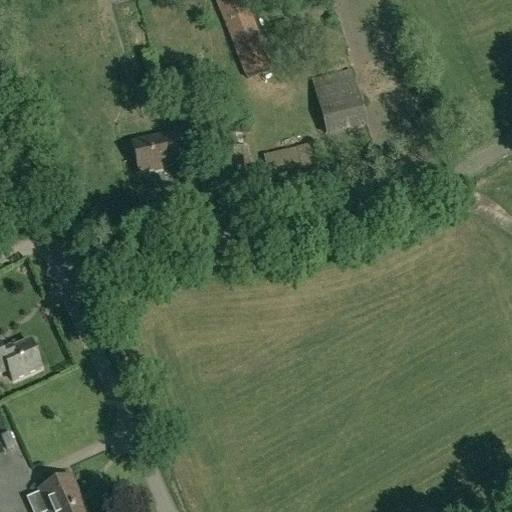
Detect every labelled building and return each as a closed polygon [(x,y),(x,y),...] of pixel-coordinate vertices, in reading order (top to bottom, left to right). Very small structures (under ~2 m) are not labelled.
[(214,0),(247,81),(270,72),(241,0),(214,0)] [(325,139),(365,129),(350,72),(311,82),(325,139)] [(217,149),(213,138),(208,125),(191,132),(196,145),(202,143),(207,153),(217,149)] [(137,176),(180,166),(174,136),(131,146),(137,176)] [(269,187),(318,175),(311,146),(262,157),(269,187)] [(223,212),(259,204),(247,151),(210,160),(223,212)] [(1,356),(0,354),(0,375),(5,373),(9,384),(40,370),(28,344),(1,356)] [(83,511),(69,479),(39,493),(40,495),(27,501),(31,511),(83,511)]
